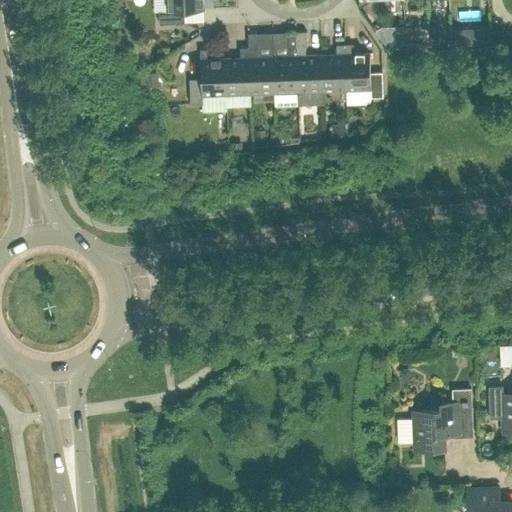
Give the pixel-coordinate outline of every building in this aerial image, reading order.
[(204,9),(203,0),(166,0),(167,10),(159,11),(160,23),(185,22),(184,10),(204,9)] [(428,18),(428,34),(429,45),(439,45),(439,34),(438,18),(428,18)] [(484,30),(472,31),(472,43),(484,42),(484,30)] [(289,55),(273,55),(275,92),(299,91),(296,31),(288,32),(289,55)] [(308,45),(307,31),(296,31),(299,91),(299,104),(324,103),(324,91),(323,91),(321,54),(306,54),(306,45),(308,45)] [(257,33),(248,33),(249,47),(251,93),(275,92),(273,55),(258,56),(257,33)] [(418,34),(418,45),(429,45),(428,34),(418,34)] [(354,52),(354,43),(345,44),(346,90),(371,89),(371,97),(383,96),(383,71),(371,72),(370,52),(354,52)] [(336,44),(337,53),(321,54),(323,91),(324,91),(346,90),(345,44),(336,44)] [(249,47),(240,47),(241,56),(225,57),(227,94),(251,93),(249,47)] [(201,78),(189,78),(190,103),(203,103),(202,95),(227,94),(225,57),(210,58),(210,48),(200,49),(201,78)] [(511,392),(503,392),(503,385),(489,386),(490,418),(503,417),(504,431),(499,431),(499,432),(511,431),(511,392)] [(409,411),(414,411),(415,448),(410,448),(410,449),(445,448),(445,434),(459,433),(458,410),(472,410),(471,388),(453,388),(453,401),(442,402),(442,409),(409,410),(409,411)] [(407,434),(406,408),(389,409),(391,435),(407,434)] [(511,511),(511,500),(500,501),(500,486),(467,488),(468,503),(475,503),(475,511),(511,511)]
